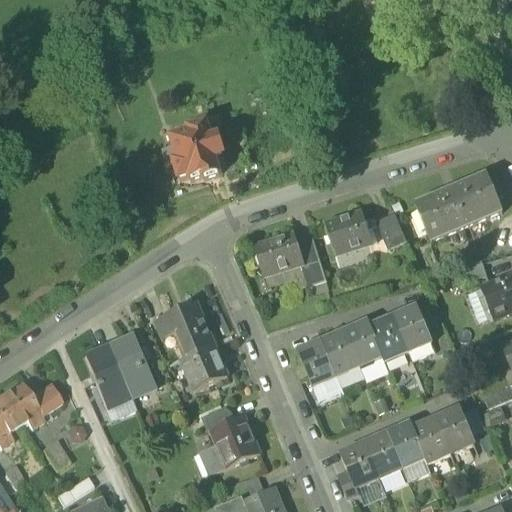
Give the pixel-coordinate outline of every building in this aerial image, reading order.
[(392,13),(396,22),(432,8),(431,4),(440,0),(382,0),(387,10),(392,13)] [(189,180),(190,184),(203,180),(204,183),(220,178),(218,171),(226,168),(223,160),(225,160),(219,141),(218,141),(213,126),(207,128),(207,127),(188,133),(190,137),(171,142),(174,151),(163,154),(168,168),(173,166),(179,184),(189,180)] [(415,208),(430,243),(502,213),(487,177),(415,208)] [(325,228),(334,258),(371,246),(362,217),(325,228)] [(375,225),(387,253),(407,245),(395,217),(375,225)] [(254,251),(264,280),(303,268),(304,268),(300,253),(295,238),(254,251)] [(307,279),(310,290),(327,284),(315,248),(300,253),(304,268),(303,268),(307,279)] [(461,272),(465,284),(486,277),(483,265),(461,272)] [(307,279),(303,268),(264,280),(267,292),(307,279)] [(511,277),(481,291),(493,320),(511,312),(511,277)] [(475,327),(493,320),(481,291),(463,298),(475,327)] [(430,305),(417,311),(427,333),(440,328),(430,305)] [(179,335),(189,359),(214,349),(196,306),(156,323),(164,341),(179,335)] [(417,311),(394,321),(408,355),(432,345),(427,333),(417,311)] [(385,365),(408,355),(394,321),(371,330),(383,359),(385,365)] [(359,369),(383,359),(371,330),(369,326),(345,336),(359,369)] [(336,379),(359,369),(345,336),(322,346),(336,379)] [(136,339),(111,349),(133,400),(158,390),(136,339)] [(312,389),(336,379),(322,346),(298,356),(312,389)] [(107,411),(133,400),(111,349),(85,360),(107,411)] [(227,379),(214,349),(189,359),(181,362),(194,393),(227,379)] [(359,369),(364,381),(366,385),(389,375),(385,365),(383,359),(359,369)] [(336,379),(341,390),(364,381),(359,369),(336,379)] [(341,390),(336,379),(312,389),(318,404),(343,394),(341,390)] [(23,386),(1,401),(19,429),(28,423),(33,431),(46,423),(43,418),(63,405),(52,387),(32,400),(23,386)] [(511,388),(484,400),(489,412),(511,401),(511,388)] [(10,435),(19,429),(1,401),(0,401),(0,447),(2,451),(15,442),(10,435)] [(476,408),(461,414),(471,438),(486,432),(476,408)] [(203,421),(208,434),(211,433),(230,425),(225,411),(203,421)] [(460,411),(436,421),(451,457),(475,447),(471,438),(461,414),(460,411)] [(203,454),(213,476),(259,457),(244,419),(230,425),(211,433),(217,448),(203,454)] [(436,421),(413,431),(425,462),(428,467),(451,457),(436,421)] [(411,427),(388,437),(402,471),(425,462),(413,431),(411,427)] [(388,437),(365,447),(379,481),(402,471),(388,437)] [(42,452),(57,473),(72,462),(57,442),(42,452)] [(356,491),(379,481),(365,447),(342,457),(349,474),(356,491)] [(425,462),(402,471),(408,485),(431,475),(428,467),(425,462)] [(8,473),(18,490),(28,483),(18,466),(8,473)] [(402,473),(380,481),(384,491),(406,483),(402,473)] [(337,479),(347,501),(349,500),(358,496),(356,491),(349,474),(337,479)] [(242,498),(243,502),(264,493),(257,476),(234,485),(231,491),(239,499),(242,498)] [(64,507),(94,488),(88,478),(58,497),(64,507)] [(387,499),(379,481),(356,491),(358,496),(364,508),(387,499)] [(0,483),(0,506),(2,510),(5,508),(7,511),(11,511),(17,510),(0,483)] [(264,493),(243,502),(242,498),(239,499),(215,510),(215,511),(283,511),(273,489),(264,493)] [(105,511),(100,501),(77,511),(105,511)]
